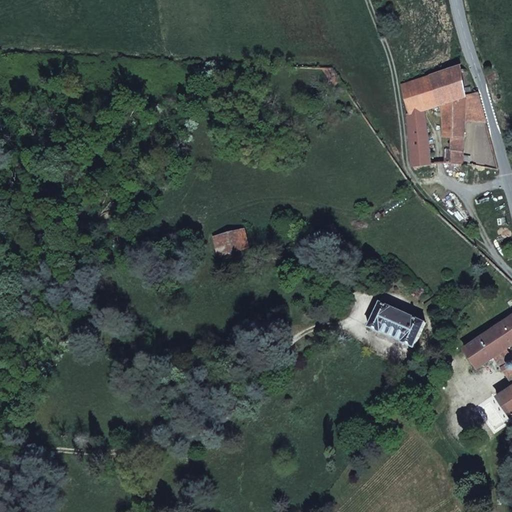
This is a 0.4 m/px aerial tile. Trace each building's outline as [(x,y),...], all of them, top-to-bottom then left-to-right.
[(461,68),(402,85),(410,114),(409,114),(414,167),(432,164),(429,136),(423,110),(443,104),(466,97),(465,89),(461,68)] [(486,122),(479,94),(473,96),(471,88),(465,89),(466,97),(465,121),(486,122)] [(465,121),(466,97),(443,104),(444,138),(452,138),(465,139),(465,121)] [(464,164),(464,140),(465,139),(452,138),(451,150),(445,150),(446,163),(464,164)] [(249,249),(244,229),(215,237),(220,257),(249,249)] [(425,323),(381,303),(370,327),(381,332),(382,331),(404,341),(404,343),(415,347),(425,323)] [(511,316),(465,350),(479,370),(495,358),(511,381),(511,388),(498,397),(511,417),(511,358),(507,350),(511,346),(511,316)]
